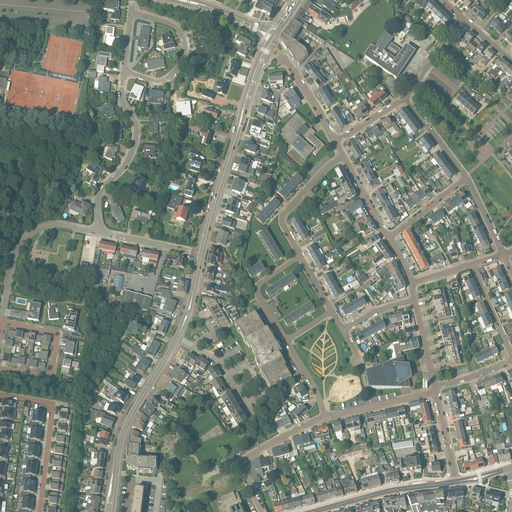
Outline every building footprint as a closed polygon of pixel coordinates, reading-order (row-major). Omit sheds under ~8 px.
[(255,9),(262,12),(262,11),(266,3),(266,4),(267,0),(256,0),(259,1),(255,9)] [(266,3),(262,11),(270,14),(271,10),(272,11),(278,0),(267,0),(266,4),(266,3)] [(306,0),(301,9),(306,13),(309,10),(318,16),(322,11),(312,4),(311,3),(306,0)] [(466,0),(463,4),(468,8),(473,2),(471,0),(466,0)] [(480,3),(478,2),(476,4),(473,7),(474,9),(474,10),(472,12),(477,16),(482,10),(488,3),(490,1),(489,0),(485,0),(484,3),(480,8),(477,6),(480,3)] [(118,20),(119,11),(117,11),(119,3),(114,3),(114,2),(104,1),(103,10),(114,11),(114,14),(111,13),(110,19),(118,20)] [(338,11),(334,8),(325,2),(323,5),(336,15),(338,11)] [(431,12),(436,6),(431,2),(426,7),(431,12)] [(482,10),(477,16),(482,21),(487,14),(491,9),(489,7),(491,5),(488,3),(482,10)] [(436,16),(441,11),(436,6),(431,12),(436,16)] [(497,13),(500,15),(501,14),(505,9),(503,7),(502,8),(499,12),(497,13)] [(305,15),(306,13),(301,9),(297,15),(302,19),(303,19),(308,22),(311,19),(305,15)] [(318,16),(309,10),(306,13),(314,17),(317,18),(322,21),(323,19),(325,17),(327,14),(322,11),(318,16)] [(440,21),(446,15),(441,11),(436,16),(440,21)] [(307,30),(314,34),(317,29),(310,24),(309,26),(301,21),(302,19),(297,15),(293,21),(302,27),(303,27),(307,30)] [(446,15),(440,21),(445,25),(451,20),(446,15)] [(503,22),(503,21),(498,17),(491,26),(496,30),(501,24),(503,22)] [(298,34),(302,27),(293,21),(288,28),(298,34)] [(507,31),(508,30),(511,25),(511,24),(508,21),(505,24),(503,22),(501,24),(496,30),(501,34),(505,29),(507,31)] [(114,46),(115,38),(113,38),(114,29),(106,28),(105,35),(106,36),(106,37),(105,45),(114,46)] [(147,49),(150,29),(141,28),(140,40),(139,40),(138,47),(147,49)] [(293,41),(298,34),(288,28),(284,35),(291,40),(293,41)] [(320,43),(322,40),(321,39),(321,38),(314,34),(307,30),(305,33),(320,43)] [(471,41),(475,37),(470,33),(465,38),(463,35),(458,41),(461,43),(462,42),(467,47),(471,41)] [(169,34),(161,36),(162,41),(159,41),(160,47),(163,46),(164,51),(175,48),(174,44),(171,44),(170,39),(169,34)] [(393,39),(385,34),(374,49),(371,47),(365,57),(397,79),(416,52),(406,45),(403,50),(401,49),(399,53),(390,47),(393,43),(391,42),(393,39)] [(251,42),(238,35),(236,40),(235,40),(233,43),(239,47),(241,42),(243,43),(238,53),(245,57),(248,52),(246,51),(251,42)] [(289,43),(291,40),(284,35),(281,39),(283,41),(285,44),(283,45),(287,50),(289,49),(292,45),(289,43)] [(293,41),(291,40),(289,43),(292,45),(289,49),(290,51),(289,52),(291,56),(292,55),(293,56),(292,57),(293,59),(294,58),(295,59),(294,60),(297,65),(298,64),(299,66),(308,56),(306,53),(302,52),(305,51),(304,50),(303,51),(302,49),(299,47),(299,46),(299,47),(297,46),(298,45),(293,41)] [(205,48),(206,42),(198,41),(198,48),(197,48),(196,58),(206,59),(207,48),(205,48)] [(475,44),(471,41),(467,47),(470,50),(474,53),(477,50),(478,51),(472,57),(470,59),(472,62),(481,54),(487,47),(482,43),(478,47),(475,44)] [(322,54),(321,52),(319,49),(314,55),(313,55),(316,58),(322,54)] [(490,50),(485,56),(484,56),(481,54),(472,62),(475,65),(476,64),(483,58),(486,61),(483,64),(485,66),(495,55),(490,50)] [(111,59),(111,54),(98,53),(96,70),(96,72),(103,73),(104,67),(106,67),(106,60),(107,60),(107,58),(111,59)] [(149,70),(153,70),(153,69),(164,67),(163,59),(147,61),(149,70)] [(497,71),(504,63),(500,59),(492,68),(493,69),(491,71),(487,74),(485,75),(483,73),(482,74),(485,79),(496,71),(497,71)] [(232,64),(230,71),(229,75),(227,74),(226,77),(230,79),(232,76),(234,76),(236,72),(237,73),(239,65),(235,64),(236,61),(232,60),(230,64),(232,64)] [(308,73),(314,68),(319,64),(318,62),(315,64),(313,61),(310,63),(304,68),(308,73)] [(505,73),(509,66),(504,63),(497,71),(496,71),(485,79),(487,82),(491,79),(493,80),(495,78),(501,71),(504,73),(505,73)] [(510,76),(511,74),(511,68),(509,66),(505,73),(504,73),(505,73),(508,75),(506,76),(500,80),(502,82),(510,76)] [(312,78),(318,73),(314,68),(308,73),(312,78)] [(320,72),(318,73),(312,78),(315,83),(322,78),(323,76),(320,72)] [(322,78),(315,83),(319,88),(325,83),(323,80),(329,75),(327,73),(323,76),(322,78)] [(497,90),(507,84),(509,87),(508,88),(511,92),(511,90),(511,83),(511,82),(511,74),(510,76),(502,82),(495,87),(497,90)] [(110,83),(106,83),(107,79),(99,78),(98,93),(106,94),(107,90),(109,90),(109,83),(110,83)] [(228,88),(229,84),(217,80),(217,79),(215,78),(214,80),(216,81),(213,92),(225,95),(227,87),(228,88)] [(138,101),(143,87),(136,84),(133,91),(134,91),(133,93),(131,93),(129,98),(138,101)] [(322,97),(329,93),(325,88),(319,92),(322,97)] [(279,96),(279,99),(280,99),(281,97),(283,95),(284,96),(283,96),(287,102),(296,96),(293,90),(286,94),(284,91),(280,93),(279,96)] [(375,96),(381,102),(387,97),(382,92),(380,94),(376,90),(373,92),(375,96)] [(279,96),(280,93),(272,91),(271,95),(264,93),(262,100),(273,103),(275,99),(278,100),(279,99),(279,96)] [(163,100),(163,92),(149,92),(149,104),(156,104),(157,100),(163,100)] [(212,101),(214,95),(205,92),(203,98),(212,101)] [(374,107),(381,102),(375,96),(373,92),(370,94),(372,97),(369,100),(365,94),(364,94),(363,93),(360,94),(364,101),(365,102),(369,100),(374,107)] [(325,102),(332,98),(329,93),(322,97),(325,102)] [(463,97),(459,93),(452,101),(457,105),(463,97)] [(300,102),(296,96),(287,102),(287,103),(285,104),(289,110),(291,113),(296,110),(294,106),(300,102)] [(468,100),(463,97),(457,105),(461,108),(468,100)] [(332,98),(325,102),(328,108),(335,104),(332,98)] [(345,105),(346,107),(348,110),(351,107),(346,100),(343,102),(345,105)] [(472,104),(468,100),(461,108),(466,112),(472,104)] [(356,106),(358,109),(363,116),(368,112),(366,108),(368,106),(365,102),(364,101),(362,102),(356,106)] [(190,102),(176,103),(177,114),(178,118),(191,117),(190,102)] [(477,108),(472,104),(466,112),(470,116),(477,108)] [(115,116),(112,105),(95,110),(97,118),(106,116),(106,118),(115,116)] [(270,112),(267,111),(268,109),(259,107),(258,111),(259,111),(258,113),(258,114),(272,118),(274,112),(275,112),(276,111),(277,111),(278,109),(273,107),(272,111),(270,110),(270,112)] [(217,118),(218,115),(218,114),(215,113),(216,110),(208,108),(205,116),(216,120),(217,118)] [(357,119),(363,116),(358,109),(353,112),(357,119)] [(403,119),(409,114),(405,109),(399,114),(403,119)] [(334,119),(340,115),(337,110),(331,114),(334,119)] [(407,124),(413,119),(409,114),(403,119),(407,124)] [(338,124),(343,120),(340,115),(334,119),(338,124)] [(343,120),(338,124),(341,130),(347,126),(355,121),(351,115),(348,118),(350,121),(346,123),(346,122),(345,122),(344,120),(343,120)] [(149,134),(158,133),(157,123),(169,123),(169,118),(148,119),(149,124),(148,124),(149,134)] [(390,122),(388,119),(382,122),(387,131),(393,127),(397,133),(400,131),(393,121),(390,122)] [(410,129),(417,124),(413,119),(407,124),(410,129)] [(121,130),(120,121),(108,124),(109,129),(112,129),(113,140),(121,141),(120,130),(121,130)] [(253,128),(261,131),(263,125),(255,122),(253,128)] [(310,128),(304,123),(295,132),(298,135),(290,144),(290,146),(306,161),(313,153),(316,156),(325,146),(325,145),(314,134),(316,132),(311,127),(310,128)] [(417,124),(410,129),(414,134),(420,129),(417,124)] [(370,129),(374,136),(376,138),(376,139),(382,136),(381,135),(385,132),(383,128),(379,131),(376,126),(370,129)] [(263,131),(261,131),(253,128),(250,134),(261,138),(263,132),(262,132),(263,131)] [(376,138),(374,136),(370,129),(365,133),(370,142),(376,138)] [(210,135),(211,132),(208,131),(207,133),(203,132),(201,137),(205,138),(203,145),(208,147),(211,135),(210,135)] [(355,146),(359,144),(356,146),(354,143),(359,140),(361,143),(365,140),(362,135),(361,136),(360,136),(347,144),(350,149),(355,146)] [(424,147),(430,142),(426,137),(420,142),(424,147)] [(255,154),(257,147),(252,146),(253,144),(248,142),(245,151),(255,154)] [(430,142),(424,147),(428,152),(434,147),(430,142)] [(116,152),(118,148),(108,144),(106,148),(108,149),(104,157),(112,160),(116,152)] [(353,154),(362,149),(359,144),(355,146),(350,149),(353,154)] [(154,159),(155,147),(145,147),(144,157),(149,158),(149,159),(150,159),(150,158),(154,159)] [(362,149),(353,154),(356,160),(366,154),(362,149)] [(198,155),(198,153),(192,151),(191,155),(190,154),(188,160),(192,161),(191,166),(190,170),(198,172),(199,168),(200,168),(202,162),(201,162),(201,159),(203,160),(204,157),(198,155)] [(295,169),(298,166),(284,154),(282,157),(295,169)] [(437,164),(444,160),(439,154),(432,160),(433,162),(431,163),(434,167),(437,164)] [(240,165),(251,169),(253,162),(250,161),(242,159),(240,165)] [(441,170),(447,165),(444,160),(437,164),(441,170)] [(95,183),(102,171),(101,171),(102,169),(90,162),(86,170),(95,174),(93,179),(88,176),(85,182),(90,185),(91,181),(95,183)] [(363,172),(369,168),(366,162),(360,166),(363,172)] [(238,172),(249,175),(251,169),(240,165),(238,172)] [(445,175),(451,170),(447,165),(441,170),(445,175)] [(405,173),(403,167),(393,171),(395,176),(405,173)] [(339,181),(347,177),(342,168),(334,172),(339,181)] [(366,177),(372,174),(369,168),(363,172),(366,177)] [(451,170),(445,175),(449,180),(455,175),(451,170)] [(144,181),(146,177),(141,173),(136,180),(132,177),(126,186),(133,191),(134,190),(138,194),(146,182),(144,181)] [(369,183),(375,179),(372,174),(366,177),(369,183)] [(293,180),(298,185),(303,180),(297,175),(293,180)] [(423,185),(426,183),(421,176),(418,178),(423,185)] [(335,192),(350,184),(347,177),(339,181),(336,183),(338,186),(333,189),(334,191),(334,190),(335,192)] [(193,190),(195,181),(187,178),(185,188),(183,187),(181,195),(192,198),(194,191),(193,190)] [(375,179),(369,183),(372,189),(379,185),(375,179)] [(234,186),(242,189),(244,183),(236,180),(234,186)] [(294,190),(298,185),(293,180),(288,185),(294,190)] [(345,194),(353,190),(350,184),(335,192),(334,190),(334,191),(335,194),(336,193),(337,192),(338,193),(343,190),(345,194)] [(289,195),(294,190),(288,185),(284,190),(289,195)] [(243,194),(244,189),(242,189),(234,186),(232,191),(241,195),(241,194),(243,194)] [(289,195),(284,190),(281,187),(277,192),(285,200),(289,195)] [(420,191),(425,197),(430,193),(426,187),(420,191)] [(337,201),(339,205),(356,196),(353,190),(345,194),(347,196),(337,201)] [(378,199),(384,196),(381,190),(375,194),(378,199)] [(420,201),(425,197),(420,191),(415,195),(420,201)] [(457,197),(462,203),(465,206),(470,203),(462,193),(457,197)] [(315,203),(319,198),(314,194),(310,199),(315,203)] [(177,207),(180,208),(183,198),(172,195),(168,208),(169,208),(169,209),(175,211),(177,207)] [(270,204),(275,209),(280,205),(278,203),(280,200),(275,195),(273,197),(275,199),(270,204)] [(415,205),(420,201),(415,195),(410,199),(415,205)] [(381,205),(388,201),(384,196),(378,199),(381,205)] [(457,206),(462,203),(457,197),(453,200),(457,206)] [(415,205),(410,199),(405,203),(409,209),(415,205)] [(228,206),(236,209),(238,203),(229,200),(228,206)] [(453,210),(457,206),(453,200),(448,204),(453,210)] [(339,206),(339,205),(337,201),(323,208),(317,211),(319,216),(339,206)] [(349,214),(363,207),(360,201),(341,211),(342,214),(346,211),(348,214),(349,214)] [(384,211),(391,207),(388,201),(381,205),(384,211)] [(80,205),(73,202),(70,210),(79,214),(85,216),(89,206),(81,203),(80,205)] [(118,208),(115,202),(112,204),(114,209),(111,210),(115,218),(116,217),(117,219),(118,218),(119,221),(123,219),(118,208)] [(271,214),(275,209),(270,204),(266,209),(271,214)] [(448,214),(453,210),(448,204),(443,208),(448,214)] [(234,214),(236,209),(228,206),(226,212),(234,214)] [(177,207),(175,211),(179,212),(176,220),(185,222),(188,210),(180,208),(177,207)] [(364,220),(369,218),(364,208),(363,207),(349,214),(350,216),(351,216),(352,218),(355,216),(355,215),(356,214),(357,216),(359,216),(360,218),(362,217),(364,220)] [(387,217),(394,213),(391,207),(384,211),(387,217)] [(266,219),(271,214),(266,209),(261,214),(266,219)] [(149,221),(151,216),(133,211),(131,218),(134,219),(136,219),(135,222),(146,225),(147,220),(149,221)] [(350,216),(349,214),(348,214),(346,211),(342,214),(345,219),(344,220),(348,227),(351,225),(350,223),(354,222),(352,218),(351,216),(350,216)] [(434,215),(439,221),(445,217),(439,211),(434,215)] [(394,213),(387,217),(390,222),(397,219),(394,213)] [(262,224),(266,219),(261,214),(257,219),(262,224)] [(470,223),(477,220),(474,214),(467,217),(470,223)] [(434,225),(439,221),(434,215),(429,219),(434,225)] [(363,232),(366,238),(375,232),(376,231),(372,224),(369,218),(364,220),(362,217),(360,218),(360,219),(357,220),(360,224),(355,225),(356,228),(354,229),(355,232),(357,232),(358,234),(363,232)] [(294,227),(300,223),(297,218),(291,221),(294,227)] [(234,229),(236,223),(223,219),(222,225),(234,229)] [(472,228),(479,225),(477,220),(470,223),(472,228)] [(297,231),(303,228),(300,223),(294,227),(297,231)] [(475,233),(482,230),(479,225),(472,228),(475,233)] [(300,236),(306,233),(304,229),(304,228),(303,228),(297,231),(300,236)] [(405,243),(416,237),(421,234),(418,228),(413,231),(412,229),(408,231),(409,231),(401,235),(405,243)] [(263,241),(265,245),(266,246),(267,248),(274,244),(273,242),(272,241),(270,237),(268,234),(266,230),(259,234),(261,238),(263,241)] [(315,239),(320,236),(326,233),(324,230),(313,236),(315,239)] [(477,239),(484,235),(482,230),(475,233),(477,239)] [(218,238),(227,241),(229,235),(220,232),(218,238)] [(306,233),(300,236),(303,242),(313,236),(311,233),(308,234),(307,232),(306,233)] [(86,235),(84,245),(92,247),(94,237),(86,235)] [(480,244),(487,241),(484,235),(477,239),(480,244)] [(368,249),(380,241),(377,236),(370,241),(369,240),(363,243),(362,242),(360,244),(362,247),(367,244),(368,245),(366,246),(368,249)] [(405,243),(408,248),(419,242),(416,237),(405,243)] [(226,246),(227,241),(218,238),(217,244),(226,246)] [(457,244),(457,243),(455,239),(453,240),(454,245),(451,246),(453,251),(449,252),(452,259),(458,257),(456,249),(458,248),(457,244)] [(408,248),(411,254),(427,245),(424,240),(419,242),(408,248)] [(487,241),(480,244),(483,249),(489,246),(487,241)] [(370,264),(388,252),(381,242),(375,247),(379,252),(369,259),(372,263),(370,264)] [(106,252),(107,244),(99,243),(98,249),(95,249),(93,263),(97,264),(100,250),(106,252)] [(107,244),(106,252),(112,253),(111,256),(114,256),(115,253),(116,246),(107,244)] [(276,248),(274,244),(267,248),(269,252),(272,255),(274,258),(276,262),(283,258),(280,254),(278,251),(276,248)] [(465,245),(465,244),(460,246),(462,252),(464,251),(465,254),(471,253),(468,244),(465,245)] [(414,260),(425,254),(424,251),(429,248),(427,245),(411,254),(414,260)] [(310,255),(317,251),(314,246),(307,250),(310,255)] [(127,258),(129,249),(121,247),(119,257),(127,258)] [(129,249),(127,258),(135,260),(137,250),(129,249)] [(217,264),(219,265),(221,263),(223,257),(219,256),(220,252),(211,250),(209,257),(218,259),(217,264)] [(148,260),(150,253),(142,251),(140,261),(142,262),(143,259),(148,260)] [(313,260),(320,256),(317,251),(310,255),(313,260)] [(388,252),(370,264),(372,267),(384,259),(386,261),(387,260),(388,263),(393,259),(388,252)] [(150,253),(148,260),(149,260),(148,263),(154,264),(156,264),(158,255),(150,253)] [(418,266),(434,257),(433,254),(427,257),(425,254),(414,260),(418,266)] [(434,257),(418,266),(421,273),(429,269),(430,269),(444,261),(440,254),(434,257)] [(184,269),(186,260),(171,257),(166,256),(165,260),(170,261),(170,260),(177,261),(177,264),(176,263),(175,267),(184,269)] [(316,265),(323,261),(320,256),(313,260),(316,265)] [(218,259),(209,257),(207,266),(208,266),(210,266),(210,267),(210,268),(216,270),(217,266),(216,266),(216,263),(217,264),(218,259)] [(323,261),(316,265),(319,270),(325,266),(323,261)] [(383,275),(398,268),(395,263),(394,261),(392,262),(393,264),(387,267),(386,266),(380,270),(376,273),(378,276),(380,278),(383,275)] [(86,273),(88,264),(81,263),(80,271),(86,273)] [(110,266),(97,264),(93,263),(90,279),(97,280),(98,274),(108,276),(110,266)] [(258,274),(262,272),(265,270),(261,263),(257,265),(254,267),(250,270),(247,272),(251,279),(255,277),(258,274)] [(392,278),(400,274),(398,268),(383,275),(380,278),(383,275),(389,272),(390,274),(377,284),(379,287),(389,279),(392,278)] [(495,276),(502,273),(499,268),(490,272),(490,273),(493,272),(495,276)] [(205,276),(221,279),(222,275),(215,274),(215,272),(206,270),(205,276)] [(497,282),(504,279),(502,273),(495,276),(497,282)] [(285,278),(282,280),(279,283),(283,289),(286,287),(290,285),(293,282),(296,280),(292,274),(289,276),(285,278)] [(326,283),(333,279),(330,274),(323,278),(326,283)] [(368,279),(364,274),(361,276),(358,278),(361,284),(368,279)] [(391,283),(394,282),(402,278),(400,274),(392,278),(389,279),(391,283)] [(466,284),(473,281),(470,275),(463,279),(466,284)] [(122,292),(124,277),(115,276),(114,291),(122,292)] [(387,294),(389,292),(390,291),(392,290),(392,289),(404,283),(402,278),(394,282),(391,283),(389,285),(387,286),(385,288),(383,291),(387,294)] [(329,288),(336,284),(333,279),(326,283),(329,288)] [(500,287),(507,284),(504,279),(497,282),(500,287)] [(177,287),(186,289),(187,283),(174,280),(173,283),(178,284),(177,287)] [(452,289),(456,306),(461,305),(458,295),(457,296),(456,293),(457,293),(458,289),(456,281),(450,282),(450,283),(447,283),(446,283),(448,289),(452,289)] [(468,289),(475,286),(473,281),(466,284),(468,289)] [(280,291),(283,289),(279,283),(275,285),(272,287),(269,289),(265,292),(270,298),(273,296),(277,294),(280,291)] [(390,291),(390,292),(392,297),(396,294),(399,292),(405,289),(405,287),(404,283),(392,289),(392,290),(390,291)] [(332,293),(339,289),(336,284),(329,288),(332,293)] [(507,284),(500,287),(502,292),(509,289),(507,284)] [(227,293),(228,287),(216,285),(215,288),(208,287),(208,290),(207,289),(207,292),(207,293),(208,293),(207,294),(208,296),(211,296),(213,296),(213,294),(217,295),(218,291),(227,293)] [(468,296),(471,294),(478,291),(475,286),(468,289),(465,291),(468,296)] [(339,289),(332,293),(335,298),(342,295),(339,289)] [(124,291),(118,313),(139,311),(148,311),(150,305),(152,299),(124,291)] [(478,291),(471,294),(473,300),(480,297),(478,291)] [(171,296),(169,296),(161,294),(160,297),(166,299),(164,305),(167,306),(174,309),(176,303),(169,301),(171,296)] [(357,301),(361,308),(366,305),(364,302),(367,301),(364,296),(362,297),(362,298),(357,301)] [(356,311),(361,308),(357,301),(352,304),(356,311)] [(27,310),(13,307),(12,314),(20,316),(20,315),(29,316),(29,318),(33,318),(35,304),(28,302),(27,310)] [(209,311),(218,306),(216,302),(207,307),(209,311)] [(308,314),(311,311),(315,309),(311,303),(307,305),(304,307),(300,309),(297,312),(301,318),(304,316),(308,314)] [(478,312),(485,309),(483,303),(476,307),(478,312)] [(167,306),(164,305),(161,304),(159,309),(157,309),(157,310),(152,308),(152,305),(150,305),(148,311),(153,313),(156,313),(157,313),(163,315),(164,312),(165,312),(171,315),(174,309),(167,306)] [(351,314),(356,311),(352,304),(347,307),(351,314)] [(212,315),(221,310),(218,306),(209,311),(212,315)] [(345,317),(351,314),(347,307),(342,310),(345,317)] [(52,309),(48,309),(49,320),(58,319),(57,315),(53,315),(52,309)] [(481,317),(488,314),(485,309),(478,312),(481,317)] [(214,319),(223,314),(221,310),(212,315),(214,319)] [(77,313),(70,312),(63,328),(71,331),(70,337),(82,339),(82,336),(74,330),(75,322),(76,322),(77,317),(77,316),(77,313)] [(216,323),(225,318),(225,317),(228,315),(226,312),(223,314),(214,319),(216,323)] [(298,320),(301,318),(297,312),(294,314),(290,316),(287,318),(283,321),(287,327),(291,325),(294,323),(298,320)] [(255,313),(236,326),(250,348),(252,347),(259,357),(255,360),(262,371),(260,372),(271,389),(272,388),(274,387),(291,376),(289,373),(289,374),(286,369),(287,368),(285,365),(286,364),(284,361),(282,359),(283,359),(281,355),(280,355),(278,353),(282,351),(268,329),(266,330),(255,313)] [(401,314),(403,322),(404,325),(410,324),(407,313),(401,314)] [(483,323),(490,319),(488,314),(481,317),(483,323)] [(159,327),(166,330),(168,324),(162,321),(163,318),(156,315),(155,318),(158,320),(156,326),(157,326),(159,327)] [(397,333),(399,333),(397,325),(395,316),(390,317),(391,324),(395,324),(396,327),(388,329),(389,334),(396,332),(397,333)] [(219,327),(228,321),(225,318),(216,323),(219,327)] [(490,319),(483,323),(480,324),(482,330),(493,325),(490,319)] [(228,321),(219,327),(221,331),(230,325),(228,321)] [(377,324),(381,331),(388,327),(386,321),(383,323),(382,321),(377,324)] [(376,334),(381,331),(377,324),(372,327),(376,334)] [(164,335),(166,330),(159,327),(157,326),(155,332),(157,333),(164,335)] [(370,337),(376,334),(372,327),(367,330),(370,337)] [(443,340),(455,338),(457,337),(456,333),(455,333),(454,328),(441,331),(443,340)] [(365,339),(370,337),(367,330),(362,333),(365,339)] [(23,333),(16,331),(16,332),(8,331),(7,336),(15,338),(14,342),(21,343),(22,340),(23,333)] [(34,341),(35,335),(28,334),(23,333),(22,340),(29,342),(27,350),(32,351),(34,341)] [(155,336),(149,333),(147,333),(145,336),(150,339),(147,345),(156,352),(160,345),(153,342),(155,336)] [(360,342),(365,339),(362,333),(356,336),(360,342)] [(41,346),(48,347),(49,344),(51,337),(43,336),(43,337),(35,335),(34,341),(42,342),(41,346)] [(368,385),(369,389),(410,388),(408,380),(412,377),(409,365),(405,365),(403,357),(402,357),(401,352),(412,349),(412,350),(419,348),(417,339),(410,340),(411,344),(400,347),(399,344),(393,345),(396,358),(397,359),(375,369),(375,364),(377,364),(375,356),(368,358),(370,365),(372,365),(373,369),(364,374),(365,378),(364,378),(366,385),(368,385)] [(20,348),(21,343),(14,342),(5,340),(4,347),(5,347),(4,353),(11,354),(12,346),(20,348)] [(67,342),(66,349),(65,348),(64,348),(63,354),(64,354),(71,355),(72,356),(73,351),(76,351),(77,344),(67,342)] [(153,358),(156,352),(147,345),(146,346),(147,347),(145,350),(143,349),(142,350),(135,345),(133,348),(145,356),(146,354),(153,358)] [(489,349),(493,356),(498,354),(494,345),(489,347),(489,349)] [(38,359),(47,360),(48,353),(47,353),(48,347),(41,346),(41,347),(40,354),(32,352),(31,357),(38,359)] [(493,356),(489,349),(488,349),(487,347),(483,349),(485,352),(484,352),(488,359),(493,356)] [(143,359),(145,356),(133,348),(131,351),(141,358),(138,363),(146,369),(150,364),(143,359)] [(17,365),(24,367),(24,366),(29,367),(30,360),(23,359),(25,350),(20,349),(18,359),(17,365)] [(483,361),(488,359),(484,352),(479,354),(483,361)] [(17,365),(18,359),(10,358),(11,354),(4,353),(3,356),(1,363),(9,364),(9,363),(17,365)] [(187,367),(189,364),(194,357),(189,354),(183,364),(187,367)] [(477,364),(483,361),(479,354),(474,357),(477,364)] [(36,368),(44,370),(45,364),(37,363),(38,359),(31,357),(30,360),(29,367),(29,368),(36,369),(36,368)] [(198,360),(194,357),(189,364),(194,367),(195,366),(198,360)] [(199,368),(204,361),(199,358),(198,360),(195,366),(199,368)] [(78,369),(79,363),(71,362),(71,361),(63,360),(62,368),(61,373),(68,375),(70,367),(78,369)] [(204,361),(199,368),(204,371),(209,364),(204,361)] [(143,374),(146,369),(138,363),(134,369),(129,365),(127,368),(128,369),(134,373),(136,370),(143,374)] [(211,376),(219,372),(216,367),(208,372),(211,376)] [(134,373),(128,369),(126,372),(130,375),(127,380),(136,386),(139,381),(133,377),(132,376),(134,373)] [(176,375),(183,380),(184,379),(186,381),(189,377),(186,374),(183,373),(179,370),(176,375)] [(219,378),(222,377),(219,372),(211,376),(209,378),(211,382),(213,381),(218,378),(219,378)] [(181,384),(183,380),(176,375),(173,379),(181,384)] [(494,378),(496,385),(503,383),(500,376),(494,378)] [(221,383),(219,378),(218,378),(213,381),(211,382),(214,387),(221,383)] [(490,388),(496,385),(494,378),(488,380),(490,388)] [(132,391),(136,386),(127,380),(123,385),(119,381),(117,385),(114,383),(121,388),(123,389),(125,386),(132,391)] [(491,390),(490,388),(488,380),(482,383),(485,390),(485,392),(491,390)] [(121,388),(114,383),(112,381),(112,382),(110,385),(109,385),(117,390),(112,396),(113,397),(110,400),(117,405),(119,401),(123,404),(127,398),(118,392),(121,388)] [(166,391),(175,396),(177,398),(180,392),(179,391),(182,386),(174,383),(172,387),(169,385),(166,391)] [(216,392),(224,387),(221,383),(214,387),(216,392)] [(478,392),(485,390),(482,383),(475,385),(478,392)] [(299,393),(305,390),(302,384),(295,388),(294,390),(295,392),(291,394),(293,397),(297,395),(299,393)] [(216,392),(219,397),(227,392),(224,387),(216,392)] [(296,403),(301,402),(308,401),(307,396),(308,395),(305,390),(299,393),(297,395),(299,400),(296,400),(296,403)] [(170,404),(175,396),(166,391),(165,392),(164,391),(163,394),(162,397),(169,402),(169,403),(170,404)] [(456,398),(455,395),(459,394),(458,391),(454,392),(447,393),(449,400),(456,398)] [(224,403),(233,398),(230,394),(221,399),(224,403)] [(474,396),(474,394),(470,395),(472,400),(475,400),(476,402),(480,401),(478,395),(474,396)] [(94,400),(87,397),(87,398),(85,397),(82,405),(86,407),(87,405),(91,407),(94,400)] [(450,405),(464,402),(463,399),(459,400),(459,397),(456,398),(449,400),(450,405)] [(148,403),(156,409),(156,408),(166,415),(167,413),(158,406),(160,404),(152,398),(148,403)] [(226,407),(235,402),(233,398),(224,403),(226,407)] [(417,413),(428,411),(427,404),(425,405),(424,400),(409,403),(410,408),(416,407),(417,413)] [(13,403),(2,402),(2,407),(5,408),(4,411),(14,412),(14,408),(12,408),(13,403)] [(225,413),(237,405),(235,402),(226,407),(223,409),(225,413)] [(451,411),(461,409),(461,406),(465,405),(464,402),(450,405),(451,411)] [(154,411),(156,409),(148,403),(144,409),(157,418),(159,415),(155,412),(154,411)] [(118,414),(120,409),(110,405),(107,412),(115,415),(116,413),(118,414)] [(227,417),(231,415),(240,409),(237,405),(225,413),(227,417)] [(282,417),(281,418),(282,420),(285,426),(291,424),(287,416),(290,415),(289,412),(288,409),(286,406),(283,408),(287,415),(282,417)] [(298,410),(303,415),(307,411),(303,406),(298,410)] [(290,415),(293,421),(298,419),(299,419),(303,415),(298,410),(296,407),(292,411),(289,412),(290,415)] [(58,419),(58,420),(66,421),(71,422),(72,415),(67,415),(68,410),(59,409),(59,414),(58,414),(59,420),(58,419)] [(155,421),(157,418),(144,409),(140,415),(149,421),(151,419),(155,421)] [(233,419),(242,413),(240,409),(231,415),(233,419)] [(397,410),(399,418),(406,416),(404,409),(397,410)] [(461,409),(451,411),(453,417),(460,416),(460,417),(464,417),(463,412),(459,413),(459,410),(461,409)] [(13,415),(14,412),(4,411),(4,414),(1,413),(0,419),(11,420),(11,415),(13,415)] [(113,425),(115,422),(105,417),(106,415),(98,411),(98,412),(96,416),(96,417),(102,420),(100,424),(111,429),(112,425),(113,425)] [(419,419),(422,418),(430,416),(428,411),(417,413),(419,419)] [(235,422),(245,417),(242,413),(233,419),(235,422)] [(149,421),(140,415),(140,414),(137,419),(136,421),(145,427),(149,429),(149,428),(147,427),(150,422),(149,421)] [(375,428),(374,423),(372,415),(366,416),(369,429),(375,428)] [(43,418),(32,417),(32,423),(29,422),(29,425),(36,426),(36,423),(42,424),(43,418)] [(245,417),(235,422),(233,424),(235,428),(247,421),(245,417)] [(352,420),(354,429),(354,432),(360,431),(361,436),(365,435),(363,429),(361,429),(358,418),(352,420)] [(465,428),(467,428),(466,425),(466,422),(467,421),(467,419),(461,420),(461,422),(454,424),(456,430),(463,428),(465,428)] [(57,432),(65,433),(69,433),(70,427),(66,426),(66,421),(58,420),(57,425),(57,431),(57,432)] [(285,426),(282,420),(276,423),(280,429),(285,426)] [(347,430),(354,429),(352,420),(345,421),(347,430)] [(152,430),(149,429),(145,427),(136,421),(133,428),(142,432),(148,434),(147,435),(150,436),(152,430)] [(10,424),(0,423),(0,428),(2,429),(2,432),(11,433),(12,430),(10,430),(10,424)] [(342,434),(341,432),(342,432),(340,423),(333,425),(335,434),(336,438),(342,436),(342,434)] [(41,430),(35,429),(36,426),(29,425),(29,429),(31,429),(30,434),(40,436),(41,430)] [(320,429),(324,441),(327,440),(327,441),(330,440),(330,439),(327,427),(320,429)] [(314,430),(315,433),(312,434),(314,440),(317,439),(316,438),(319,437),(321,442),(324,441),(320,429),(314,430)] [(423,438),(434,435),(432,429),(425,431),(422,432),(421,429),(415,430),(416,435),(420,434),(420,435),(426,433),(427,437),(423,437),(423,438)] [(504,445),(504,444),(500,444),(504,462),(511,460),(509,451),(511,451),(507,429),(506,429),(510,443),(504,445)] [(148,434),(142,432),(141,435),(131,431),(129,437),(143,442),(148,443),(149,441),(145,440),(145,439),(146,439),(146,437),(147,435),(148,434)] [(11,437),(11,433),(2,432),(1,435),(0,435),(0,440),(8,442),(9,437),(11,437)] [(55,443),(64,444),(68,445),(69,438),(64,438),(65,433),(57,432),(56,437),(55,436),(56,442),(55,442),(55,443)] [(96,438),(107,441),(108,435),(97,432),(96,438)] [(500,444),(500,440),(496,441),(496,439),(498,438),(497,432),(493,433),(495,441),(496,445),(497,453),(499,463),(504,462),(500,444)] [(30,434),(29,440),(27,440),(27,443),(34,444),(34,441),(40,441),(40,436),(30,434)] [(311,446),(315,445),(314,440),(312,434),(308,435),(309,435),(301,437),(303,446),(304,449),(311,446)] [(421,444),(435,441),(434,435),(423,438),(424,441),(419,442),(419,445),(420,445),(421,444)] [(141,442),(143,442),(129,437),(128,446),(128,450),(126,450),(126,456),(128,456),(128,459),(127,459),(127,468),(129,470),(132,470),(135,470),(139,470),(139,473),(143,473),(148,473),(151,473),(151,474),(154,474),(154,472),(156,472),(158,471),(158,464),(158,459),(145,458),(145,459),(140,459),(141,445),(141,442)] [(296,448),(303,446),(301,437),(294,440),(296,448)] [(107,441),(96,438),(94,438),(93,444),(94,444),(105,447),(107,441)] [(466,440),(458,442),(460,448),(467,446),(471,445),(469,439),(466,440)] [(429,449),(437,447),(435,441),(421,444),(420,445),(421,447),(422,447),(425,446),(426,449),(429,449)] [(33,447),(34,444),(27,443),(27,446),(29,446),(28,452),(38,453),(39,447),(33,447)] [(54,453),(54,454),(67,456),(67,449),(63,449),(64,444),(55,443),(55,448),(54,448),(55,454),(54,453)] [(0,453),(8,455),(9,446),(2,445),(2,448),(0,448),(0,453)] [(486,449),(488,458),(489,457),(491,466),(498,464),(496,455),(492,456),(491,453),(492,453),(490,448),(491,448),(490,445),(487,446),(488,449),(486,449)] [(294,457),(293,451),(289,452),(287,447),(280,449),(282,457),(289,455),(290,459),(293,457),(294,457)] [(95,460),(103,461),(104,461),(104,460),(104,457),(104,455),(96,454),(97,450),(89,449),(89,452),(90,453),(89,459),(91,459),(95,460)] [(273,451),(275,459),(277,458),(282,457),(280,449),(273,451)] [(25,460),(31,461),(32,458),(38,459),(38,453),(28,452),(27,457),(25,457),(25,460)] [(0,453),(0,459),(1,460),(0,463),(7,464),(8,455),(0,453)] [(52,468),(61,469),(65,469),(66,463),(61,462),(62,457),(54,456),(53,461),(52,461),(53,467),(52,467),(52,468)] [(435,464),(434,460),(434,458),(434,457),(428,458),(428,462),(429,466),(431,466),(432,473),(440,472),(440,471),(439,463),(440,463),(435,464)] [(409,461),(402,462),(402,465),(401,465),(403,473),(422,471),(421,462),(420,462),(420,459),(412,460),(412,458),(409,458),(409,461)] [(475,459),(478,469),(484,468),(482,460),(481,458),(475,459)] [(103,461),(95,460),(91,459),(90,465),(94,466),(94,469),(96,469),(102,470),(103,466),(104,466),(105,463),(103,463),(103,461)] [(274,470),(272,463),(271,460),(268,461),(267,459),(259,461),(262,469),(269,467),(270,471),(274,470)] [(472,471),(478,469),(475,459),(469,461),(470,464),(472,471)] [(31,464),(31,461),(25,460),(24,463),(24,466),(26,466),(26,469),(36,471),(37,465),(31,464)] [(256,471),(262,469),(259,461),(252,463),(254,470),(251,471),(252,475),(253,477),(254,479),(253,480),(254,484),(260,482),(260,477),(258,477),(256,471)] [(379,467),(380,474),(382,474),(385,472),(381,465),(378,461),(377,462),(378,465),(379,467)] [(466,473),(472,471),(470,464),(469,461),(463,463),(464,465),(464,466),(466,473)] [(392,475),(394,483),(399,482),(398,474),(396,470),(394,471),(392,467),(392,468),(390,463),(387,464),(389,469),(390,471),(392,475)] [(51,479),(59,480),(64,481),(65,474),(60,474),(61,469),(52,468),(52,473),(51,473),(52,478),(51,478),(51,479)] [(29,478),(30,476),(36,476),(36,471),(26,469),(23,469),(22,478),(29,478)] [(102,473),(102,470),(96,469),(96,472),(93,472),(93,475),(94,475),(93,479),(95,479),(101,480),(101,479),(102,479),(102,476),(101,476),(102,473)] [(386,484),(394,483),(392,475),(390,471),(385,472),(385,476),(386,484)] [(349,484),(345,477),(344,474),(341,475),(342,477),(339,479),(343,487),(346,496),(351,494),(349,484)] [(372,477),(375,487),(381,486),(378,475),(372,477)] [(349,484),(351,494),(357,492),(355,484),(352,485),(350,480),(348,476),(345,477),(349,484)] [(370,489),(375,487),(372,477),(367,478),(370,489)] [(35,482),(29,482),(29,478),(22,478),(21,486),(24,487),(34,488),(35,482)] [(95,479),(93,479),(88,478),(87,487),(90,488),(100,489),(101,483),(95,482),(95,479)] [(364,490),(370,489),(367,478),(361,480),(364,490)] [(49,490),(62,492),(63,486),(59,485),(59,480),(51,479),(50,484),(49,484),(50,490),(49,490)] [(266,488),(273,485),(270,479),(263,482),(266,488)] [(336,493),(338,498),(344,497),(341,488),(336,479),(332,480),(333,480),(333,484),(334,486),(337,485),(338,488),(335,489),(336,493)] [(330,485),(333,484),(333,480),(325,483),(328,491),(327,491),(330,500),(338,498),(336,493),(335,489),(332,490),(331,489),(332,489),(330,485)] [(316,495),(318,503),(324,502),(322,494),(322,493),(319,494),(318,493),(319,493),(318,489),(319,489),(318,486),(317,486),(315,481),(311,483),(310,483),(312,488),(316,495)] [(330,500),(327,491),(327,492),(323,483),(317,486),(318,486),(319,489),(320,488),(321,490),(323,489),(324,492),(322,493),(322,494),(324,502),(330,500)] [(299,499),(299,497),(297,493),(293,484),(291,485),(292,488),(292,489),(293,491),(293,492),(294,495),(291,496),(293,499),(293,500),(293,501),(295,509),(302,508),(299,499)] [(33,494),(34,488),(24,487),(23,492),(21,492),(20,495),(27,496),(28,493),(33,494)] [(99,495),(100,489),(90,488),(90,491),(86,490),(86,496),(90,497),(93,497),(93,494),(99,495)] [(141,511),(144,489),(135,488),(132,511),(141,511)] [(455,490),(456,499),(464,498),(462,489),(455,490)] [(479,499),(481,490),(474,489),(471,500),(475,500),(476,498),(479,499)] [(447,491),(449,500),(452,499),(456,499),(455,490),(447,491)] [(48,504),(56,505),(60,506),(61,499),(57,499),(58,493),(49,492),(49,498),(48,498),(48,503),(48,504)] [(447,508),(447,506),(445,506),(443,492),(434,493),(437,506),(438,508),(444,507),(445,511),(446,511),(448,511),(447,508)] [(492,502),(494,494),(487,492),(485,501),(492,502)] [(234,494),(233,493),(221,498),(221,500),(218,501),(222,511),(245,511),(237,493),(234,494)] [(295,509),(293,501),(290,501),(290,500),(289,497),(290,497),(289,493),(284,494),(289,511),(295,509)] [(438,510),(438,508),(437,506),(434,493),(427,494),(430,506),(431,511),(433,511),(435,511),(438,510)] [(281,511),(285,511),(289,511),(284,494),(280,495),(282,503),(280,504),(281,511)] [(426,511),(427,511),(422,494),(414,495),(418,505),(419,508),(422,507),(423,511),(426,511)] [(427,511),(431,511),(430,506),(427,494),(422,494),(427,511)] [(494,494),(492,502),(499,504),(501,495),(494,494)] [(27,499),(27,496),(20,495),(20,498),(22,499),(22,504),(32,505),(33,500),(27,499)] [(308,506),(306,497),(306,495),(299,497),(299,499),(302,508),(308,506)] [(306,497),(308,506),(315,504),(313,495),(306,497)] [(414,506),(418,505),(414,495),(407,496),(413,511),(419,511),(417,506),(414,507),(414,506)] [(281,511),(280,504),(278,504),(276,496),(271,497),(275,511),(281,511)] [(99,498),(93,497),(90,497),(89,501),(91,501),(90,505),(87,504),(98,506),(98,501),(99,502),(99,499),(99,498)] [(397,499),(400,510),(407,508),(406,505),(403,497),(397,499)] [(400,511),(400,510),(397,499),(397,498),(389,499),(392,507),(393,511),(400,511)] [(385,509),(392,507),(389,499),(383,501),(385,509)] [(371,504),(372,511),(379,511),(377,502),(371,504)]
